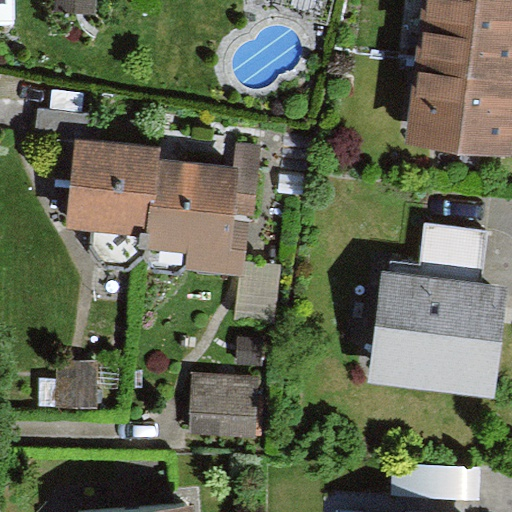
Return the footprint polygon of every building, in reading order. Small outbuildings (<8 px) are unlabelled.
[(94,0),(51,0),(51,6),(94,10),(94,0)] [(331,0),(271,0),(271,3),(327,17),(331,0)] [(511,0),(416,0),(400,132),(508,146),(511,110),(511,0)] [(185,259),(238,265),(244,211),(252,211),(259,141),(236,139),(233,159),(152,151),(153,140),(98,134),(100,112),(37,105),(35,128),(56,131),(51,173),(64,174),(59,219),(88,222),(86,239),(101,263),(128,265),(141,254),(152,266),(175,268),(185,259)] [(363,373),(490,389),(504,277),(478,274),(484,225),(423,217),(417,257),(387,253),(386,261),(377,260),(363,373)] [(94,404),(95,356),(55,355),(54,403),(94,404)] [(187,429),(263,434),(267,373),(194,368),(187,429)] [(390,459),(389,491),(478,495),(479,462),(390,459)] [(63,511),(188,511),(187,496),(63,505),(63,511)]
